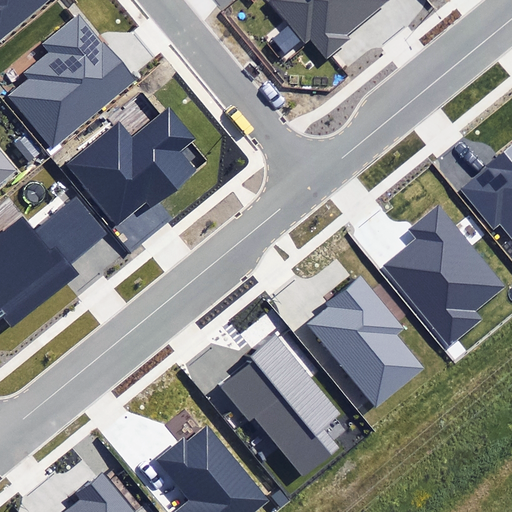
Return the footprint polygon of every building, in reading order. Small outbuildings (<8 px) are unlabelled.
[(0,0),(0,39),(47,0),(0,0)] [(311,39),(326,57),(349,39),(346,35),(388,0),(264,0),(302,46),(311,39)] [(7,95),(51,148),(134,79),(80,13),(43,43),(49,50),(23,72),(28,78),(7,95)] [(68,165),(118,224),(146,200),(152,208),(196,171),(179,152),(196,138),(169,105),(133,136),(120,121),(68,165)] [(511,147),(459,191),(492,230),(500,224),(511,239),(511,147)] [(0,179),(12,169),(0,154),(0,179)] [(104,236),(75,198),(36,229),(23,213),(0,230),(0,318),(5,315),(11,324),(75,274),(67,264),(104,236)] [(508,288),(440,203),(410,226),(420,239),(386,266),(450,346),(484,320),(477,312),(508,288)] [(406,329),(362,276),(328,303),(330,306),(309,323),(377,406),(424,368),(398,336),(406,329)] [(339,415),(275,334),(245,358),(249,364),(220,386),(248,422),(255,417),(302,476),(338,448),(322,428),(339,415)] [(154,461),(188,502),(175,511),(255,511),(268,502),(206,426),(187,442),(184,437),(154,461)] [(135,511),(103,472),(77,493),(82,500),(67,511),(135,511)]
